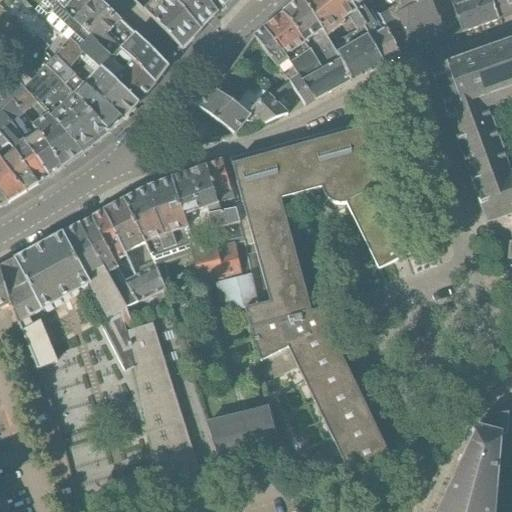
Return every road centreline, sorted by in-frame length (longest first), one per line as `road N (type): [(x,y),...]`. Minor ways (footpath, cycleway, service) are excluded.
road 1 (residential): [(129,157),(154,163),(269,133),(394,76)]
road 2 (residential): [(394,76),(465,267)]
road 3 (residential): [(417,511),(474,409),(511,379)]
road 4 (tertiary): [(0,236),(129,157)]
road 5 (residential): [(394,76),(511,30)]
